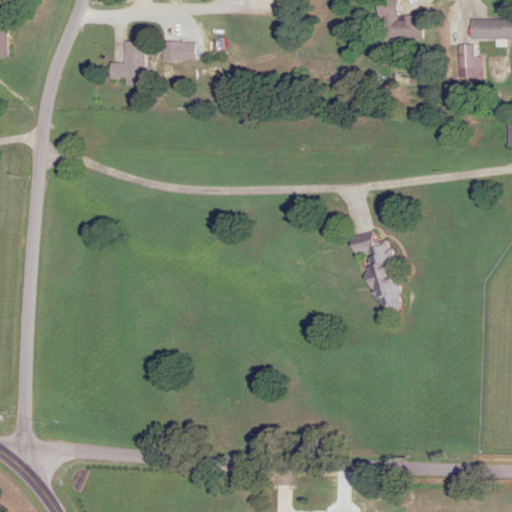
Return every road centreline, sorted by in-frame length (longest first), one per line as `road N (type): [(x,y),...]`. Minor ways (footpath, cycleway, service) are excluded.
road 1 (residential): [(511,469),(75,455),(26,465)]
road 2 (residential): [(41,147),(138,181),(189,189),(341,192),(511,170)]
road 3 (residential): [(26,465),(41,147),(60,62),(86,0)]
road 4 (residential): [(81,14),(232,9)]
